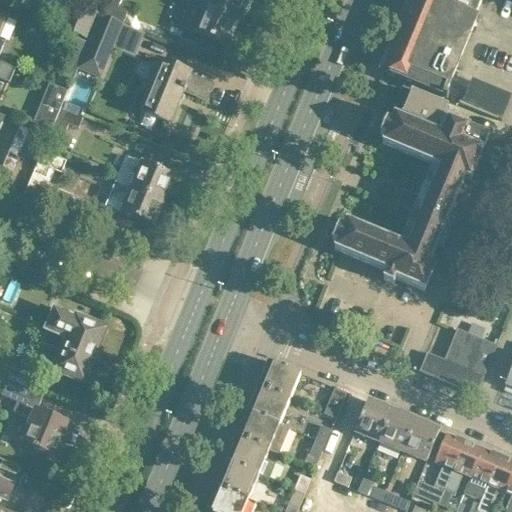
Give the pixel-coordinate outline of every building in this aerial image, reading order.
[(117,9),(121,1),(121,0),(105,0),(105,1),(99,15),(122,24),(141,32),(146,21),(117,9)] [(238,21),(247,1),(247,0),(191,0),(191,1),(238,21)] [(473,19),(480,1),(480,0),(409,0),(379,72),(441,97),(440,99),(445,101),(447,97),(443,96),(475,20),(473,19)] [(180,28),(227,48),(238,21),(191,1),(180,28)] [(75,39),(87,44),(99,15),(71,3),(58,32),(75,39)] [(87,44),(77,69),(99,79),(122,24),(99,15),(87,44)] [(75,39),(65,64),(77,69),(87,44),(75,39)] [(189,76),(189,75),(157,62),(143,95),(148,97),(141,113),(168,125),(182,92),(184,93),(185,91),(206,100),(212,86),(189,76)] [(0,63),(0,79),(9,84),(15,70),(0,63)] [(48,88),(36,116),(54,124),(55,121),(60,109),(64,101),(66,95),(48,88)] [(408,119),(407,122),(393,116),(390,123),(385,121),(379,136),(384,138),(381,145),(430,165),(397,244),(345,222),(343,229),(337,227),(331,242),(336,244),(334,251),(386,273),(382,281),(393,285),(395,280),(424,292),(434,268),(429,266),(438,244),(443,246),(452,225),(447,223),(465,179),(470,181),(488,137),(447,120),(451,110),(410,93),(401,116),(408,119)] [(64,101),(60,109),(80,116),(83,109),(64,101)] [(60,109),(55,121),(68,126),(79,131),(84,118),(80,116),(60,109)] [(17,154),(38,162),(42,153),(37,151),(44,131),(29,125),(17,154)] [(42,153),(38,162),(33,175),(45,179),(49,169),(61,174),(65,162),(42,153)] [(163,202),(174,177),(138,162),(126,157),(116,183),(127,187),(131,189),(163,202)] [(163,202),(131,189),(127,187),(123,197),(111,192),(105,208),(153,228),(163,202)] [(74,319),(54,311),(45,332),(66,340),(47,385),(76,397),(81,385),(83,386),(92,365),(96,366),(102,351),(98,350),(106,330),(75,317),(74,319)] [(427,354),(420,372),(419,373),(476,396),(477,395),(476,395),(496,347),(457,331),(444,361),(427,354)] [(257,387),(289,400),(300,375),(267,362),(266,363),(260,378),(257,387)] [(36,412),(45,391),(10,376),(1,398),(17,404),(13,412),(31,420),(21,443),(33,448),(32,450),(45,455),(45,453),(57,458),(65,439),(64,439),(70,426),(36,412)] [(253,396),(246,412),(279,426),(289,400),(257,387),(253,396)] [(346,394),(334,389),(323,415),(335,420),(346,394)] [(367,403),(354,432),(379,443),(391,413),(367,403)] [(239,429),(236,437),(269,451),(280,456),(291,430),(279,426),(246,412),(239,429)] [(379,443),(403,452),(415,423),(391,413),(379,443)] [(415,423),(403,452),(426,462),(439,432),(415,423)] [(325,445),(331,431),(321,427),(315,440),(325,445)] [(413,495),(439,506),(465,444),(446,436),(434,465),(443,469),(435,489),(418,482),(413,495)] [(225,463),(258,476),(270,481),(276,466),(264,461),(269,451),(236,437),(232,446),(225,463)] [(319,459),(325,445),(315,440),(309,455),(319,459)] [(463,478),(470,481),(482,451),(465,444),(439,506),(446,509),(451,496),(455,498),(463,478)] [(481,502),(499,458),(482,451),(470,481),(464,495),(481,502)] [(479,506),(477,511),(490,511),(498,493),(504,495),(511,475),(511,462),(499,458),(481,502),(479,506)] [(218,479),(215,488),(248,501),(258,476),(225,463),(218,479)] [(333,483),(347,488),(351,479),(337,473),(333,483)] [(300,477),(294,491),(304,495),(310,481),(300,477)] [(13,486),(0,481),(0,498),(7,501),(13,486)] [(251,511),(255,504),(248,501),(215,488),(211,496),(204,511),(251,511)] [(372,488),(368,497),(382,503),(386,494),(372,488)] [(298,509),(304,495),(294,491),(288,505),(298,509)] [(386,494),(382,503),(395,508),(399,499),(390,496),(386,494)]
